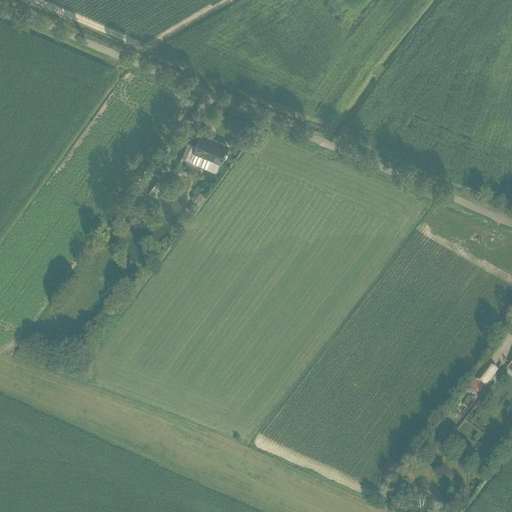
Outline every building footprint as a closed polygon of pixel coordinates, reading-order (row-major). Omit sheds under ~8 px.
[(213,172),(217,171),(220,162),(223,155),(224,153),(225,153),(226,150),(225,150),(227,146),(200,134),(195,147),(190,145),(191,144),(182,141),(178,150),(176,156),(213,172)] [(153,173),(143,187),(147,190),(151,193),(154,195),(164,181),(153,173)] [(163,188),(169,192),(177,177),(171,174),(163,188)] [(192,204),(187,211),(193,215),(197,208),(192,204)] [(478,394),(484,386),(496,370),(487,364),(475,380),(474,379),(469,386),(478,394)]
